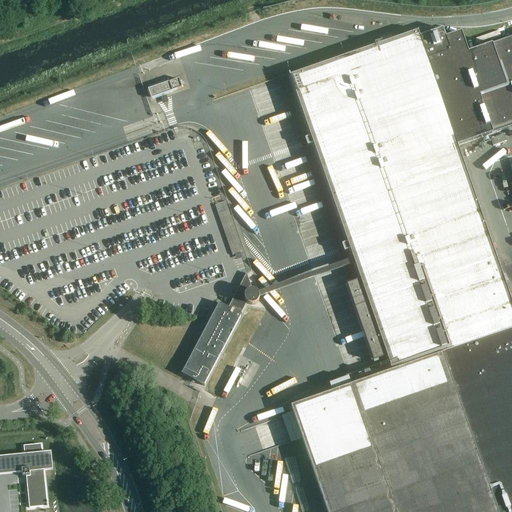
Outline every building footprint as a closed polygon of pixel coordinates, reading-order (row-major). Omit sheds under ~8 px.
[(347,376),(351,387),(291,407),(293,413),(282,417),(291,443),(302,439),(326,511),(511,511),(511,302),(457,146),(511,127),(511,37),(468,53),(461,32),(446,38),(443,29),(419,37),(418,32),(290,76),(289,74),(288,75),(289,77),(284,79),(355,284),(345,287),(371,364),(381,360),(383,364),(347,376)] [(153,98),(181,89),(178,80),(150,89),(153,98)] [(506,142),(504,135),(494,139),(493,138),(491,138),(492,140),(491,140),(493,146),(502,143),(503,145),(505,144),(505,142),(506,142)] [(511,167),(509,158),(499,161),(510,199),(511,198),(511,167)] [(182,374),(204,386),(241,315),(240,315),(246,303),(245,302),(245,301),(244,300),(244,299),(244,297),(244,296),(245,295),(245,294),(246,294),(247,293),(248,292),(250,291),(251,291),(252,291),(246,274),(228,309),(219,304),(182,374)] [(265,418),(273,445),(285,442),(278,415),(265,418)] [(24,455),(0,457),(0,475),(22,474),(22,477),(27,477),(30,507),(29,507),(29,508),(47,507),(47,505),(46,505),(43,471),(53,471),(51,452),(41,453),(40,445),(25,447),(25,446),(23,446),(24,455)]
